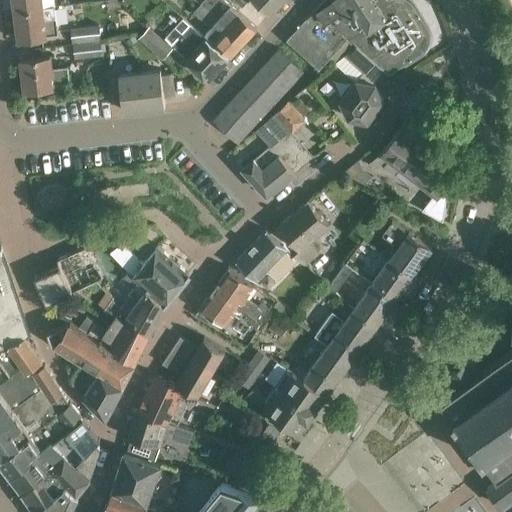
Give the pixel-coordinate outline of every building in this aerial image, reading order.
[(14,0),(15,10),(54,5),(53,0),(14,0)] [(204,0),(202,4),(244,41),(258,26),(228,0),(204,0)] [(258,0),(271,11),(281,0),(258,0)] [(358,43),(390,71),(423,50),(426,47),(428,43),(429,39),(430,35),(428,26),(414,4),(411,0),(410,0),(322,0),(287,38),(319,68),(349,36),(358,43)] [(244,41),(202,4),(195,11),(212,25),(206,31),(232,54),(244,41)] [(58,33),(54,5),(15,10),(19,40),(46,37),(46,34),(58,33)] [(183,16),(166,36),(174,42),(188,56),(187,57),(209,78),(230,56),(193,23),(192,24),(183,16)] [(100,24),(71,28),(73,42),(101,38),(100,24)] [(173,47),(150,26),(140,37),(163,58),(173,47)] [(128,45),(136,39),(132,34),(124,40),(128,45)] [(101,42),(73,45),(75,57),(103,53),(101,42)] [(389,71),(390,71),(358,43),(345,54),(363,70),(357,78),(340,99),(349,117),(368,120),(384,99),(376,82),(387,69),(389,71)] [(279,48),(214,118),(238,140),(303,69),(279,48)] [(52,54),(21,58),(25,90),(55,86),(55,83),(71,81),(68,65),(53,67),(52,54)] [(104,56),(85,58),(86,67),(105,65),(104,56)] [(140,70),(145,107),(166,104),(165,95),(174,94),(172,72),(163,73),(162,67),(140,70)] [(124,109),(145,107),(140,70),(120,74),(120,78),(111,80),(113,101),(123,100),(124,109)] [(291,104),(289,102),(256,129),(270,144),(243,166),(268,193),(296,170),(312,157),(300,144),(298,147),(286,135),(292,129),(293,130),(305,119),(291,104)] [(401,166),(420,140),(401,126),(383,149),(381,147),(367,158),(375,167),(388,156),(401,166)] [(401,166),(420,180),(441,152),(433,146),(431,149),(420,140),(401,166)] [(449,158),(441,152),(420,180),(435,192),(431,213),(442,216),(448,188),(445,187),(458,170),(447,161),(449,158)] [(300,257),(306,262),(319,251),(310,239),(329,223),(309,199),(270,231),(290,249),(300,257)] [(393,253),(390,257),(413,273),(432,247),(410,231),(410,232),(393,221),(384,234),(395,242),(389,250),(393,253)] [(270,231),(267,228),(235,260),(256,280),(268,268),(279,278),(300,257),(290,249),(270,231)] [(130,270),(165,303),(190,272),(159,244),(144,260),(123,241),(111,251),(125,265),(130,270)] [(72,290),(85,284),(96,279),(103,276),(89,244),(58,258),(61,265),(72,290)] [(0,346),(7,343),(26,335),(27,334),(30,332),(25,317),(26,316),(25,315),(19,299),(20,299),(19,297),(14,281),(14,280),(13,280),(8,264),(8,263),(8,262),(7,262),(3,250),(4,250),(2,246),(0,246),(0,346)] [(413,273),(390,257),(372,282),(395,299),(413,273)] [(346,263),(341,270),(330,285),(336,291),(353,268),(346,263)] [(72,290),(61,265),(36,276),(47,301),(72,290)] [(229,266),(216,285),(263,320),(270,307),(261,301),(257,306),(245,297),(254,284),(229,266)] [(132,292),(122,306),(150,332),(165,303),(130,270),(125,274),(135,284),(130,290),(132,292)] [(108,325),(142,348),(150,332),(122,306),(114,298),(96,279),(85,284),(106,308),(115,315),(108,325)] [(371,282),(354,305),(376,324),(395,299),(372,282),(371,282)] [(258,328),(263,320),(216,285),(201,306),(195,314),(219,329),(223,323),(225,323),(234,309),(242,314),(233,326),(245,334),(252,324),(258,328)] [(376,324),(354,305),(328,343),(351,360),(370,333),(365,330),(371,322),(376,325),(376,324)] [(276,316),(268,326),(282,336),(290,326),(276,316)] [(124,384),(135,361),(67,320),(58,325),(48,331),(53,341),(83,360),(123,384),(124,384)] [(135,361),(142,348),(108,325),(105,329),(96,322),(90,333),(135,361)] [(172,348),(211,374),(226,349),(205,337),(198,346),(181,334),(172,348)] [(22,377),(33,371),(44,364),(41,360),(43,359),(26,335),(7,343),(22,377)] [(3,389),(22,377),(7,343),(0,346),(0,389),(3,388),(3,389)] [(319,356),(305,375),(328,392),(351,360),(328,343),(319,356)] [(182,374),(177,382),(181,385),(181,386),(198,396),(211,374),(172,348),(163,361),(182,374)] [(441,402),(452,416),(456,423),(466,436),(480,455),(487,464),(498,479),(487,486),(502,506),(511,498),(511,348),(481,372),(471,358),(445,377),(455,391),(441,402)] [(238,379),(249,386),(270,356),(260,349),(238,379)] [(107,415),(123,384),(83,360),(72,378),(77,385),(107,415)] [(31,434),(50,417),(53,415),(69,400),(46,364),(44,364),(33,371),(40,381),(29,390),(12,404),(0,412),(0,457),(1,458),(0,459),(0,461),(1,462),(32,435),(31,434)] [(291,395),(304,376),(288,366),(275,384),(291,395)] [(0,412),(12,404),(29,390),(40,381),(33,371),(22,377),(3,389),(3,388),(0,389),(0,412)] [(156,372),(139,409),(169,420),(179,398),(175,397),(181,386),(181,385),(177,382),(156,372)] [(328,392),(305,375),(304,376),(291,395),(313,412),(328,392)] [(266,408),(276,416),(291,395),(275,384),(266,398),(252,388),(248,394),(266,408)] [(313,412),(291,395),(276,416),(299,432),(313,412)] [(70,401),(69,400),(53,415),(50,417),(31,434),(32,435),(1,462),(12,476),(51,440),(53,441),(83,417),(71,401),(70,401)] [(136,408),(124,450),(144,456),(156,460),(165,434),(191,443),(196,429),(169,420),(139,409),(136,408)] [(275,424),(264,416),(254,430),(266,438),(275,424)] [(48,468),(59,478),(77,464),(80,460),(88,451),(96,443),(100,438),(83,417),(53,441),(51,440),(12,476),(23,492),(48,468)] [(77,464),(59,478),(77,493),(90,477),(101,447),(96,443),(88,451),(80,460),(77,464)] [(160,461),(156,460),(144,456),(124,450),(113,489),(150,502),(148,501),(160,461)] [(235,477),(249,483),(259,457),(245,451),(235,477)] [(70,511),(79,495),(77,493),(59,478),(48,468),(23,492),(37,511),(70,511)] [(177,468),(175,476),(179,481),(187,483),(190,472),(177,468)] [(197,511),(250,511),(264,496),(223,481),(197,511)] [(105,507),(119,511),(144,511),(145,511),(162,511),(164,506),(150,502),(113,489),(105,506),(105,507)]
